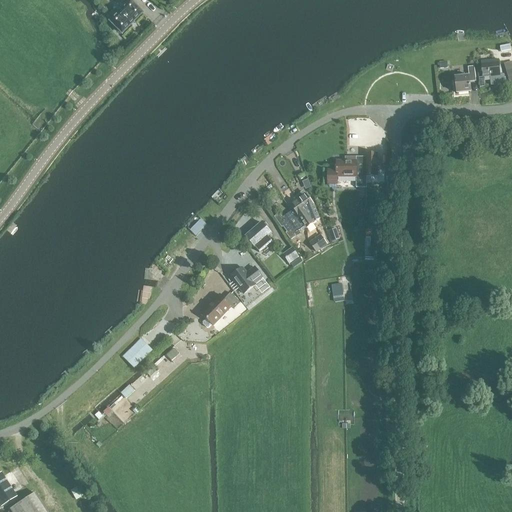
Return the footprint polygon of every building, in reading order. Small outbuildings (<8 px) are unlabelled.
[(111,22),(122,34),(143,14),(131,2),(130,3),(127,0),(124,0),(107,17),(111,21),(111,22)] [(504,75),(500,75),(498,60),(481,62),(483,78),(490,77),(491,86),(505,84),(504,75)] [(438,65),(441,71),(448,66),(445,61),(438,65)] [(457,94),(471,92),(470,82),(476,81),(474,67),(468,68),(469,76),(455,78),(457,94)] [(356,177),(356,187),(366,187),(366,176),(377,176),(377,154),(366,154),(366,158),(356,158),(356,177)] [(337,177),(356,177),(356,158),(346,158),(346,161),(336,161),(336,170),(328,170),(328,185),(337,185),(337,177)] [(296,197),(298,200),(299,200),(306,211),(305,212),(312,221),(305,226),(307,229),(320,220),(314,206),(306,195),(305,195),(303,192),(296,197)] [(286,233),(291,240),(300,233),(298,231),(305,226),(312,221),(305,212),(306,211),(299,200),(298,200),(291,206),(294,210),(282,218),(279,214),(274,217),(282,228),(283,227),(287,233),(286,233)] [(203,219),(191,230),(197,235),(208,224),(203,219)] [(262,223),(255,229),(251,228),(250,231),(251,232),(246,237),(255,248),(256,248),(259,251),(271,241),(268,237),(272,234),(262,223)] [(328,231),(332,242),(339,239),(335,228),(328,231)] [(316,252),(327,244),(321,236),(310,243),(316,252)] [(290,265),(299,259),(292,249),(283,255),(290,265)] [(231,277),(244,294),(255,286),(254,284),(262,278),(255,268),(249,273),(250,273),(248,275),(243,269),(231,277)] [(344,282),(334,283),(335,302),(346,300),(344,282)] [(264,291),(258,284),(244,295),(250,302),(264,291)] [(234,310),(240,303),(230,293),(224,300),(220,295),(201,315),(206,319),(203,323),(203,325),(207,328),(209,328),(212,325),(213,326),(231,307),(234,310)] [(135,368),(152,352),(142,341),(124,358),(135,368)] [(123,392),(128,398),(137,390),(131,384),(123,392)] [(0,506),(1,507),(16,497),(1,473),(0,473),(0,506)] [(11,511),(47,511),(35,494),(10,510),(11,511)]
